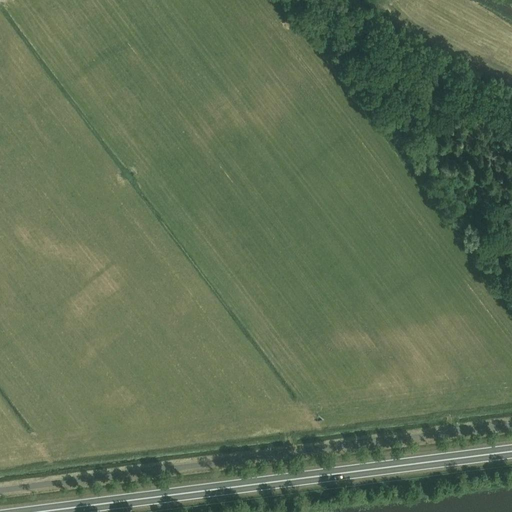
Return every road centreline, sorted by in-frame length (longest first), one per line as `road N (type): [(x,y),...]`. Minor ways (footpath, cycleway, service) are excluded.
road 1 (unclassified): [(0,490),(511,424)]
road 2 (trunk): [(36,511),(511,451)]
